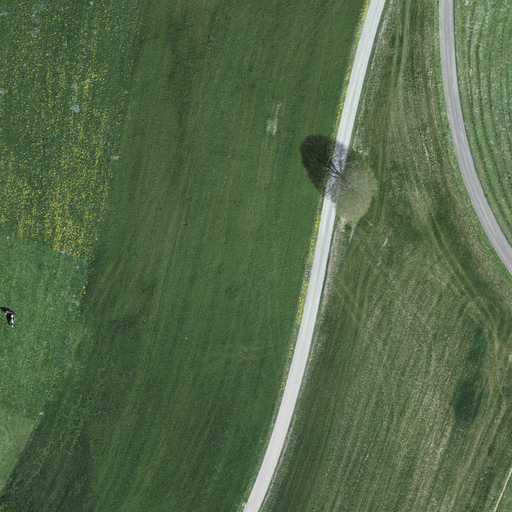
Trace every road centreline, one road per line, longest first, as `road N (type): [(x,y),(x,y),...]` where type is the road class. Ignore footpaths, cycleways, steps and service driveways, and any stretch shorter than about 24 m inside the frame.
road 1 (track): [(378,0),(297,369),(249,511)]
road 2 (track): [(511,263),(463,166),(446,0)]
